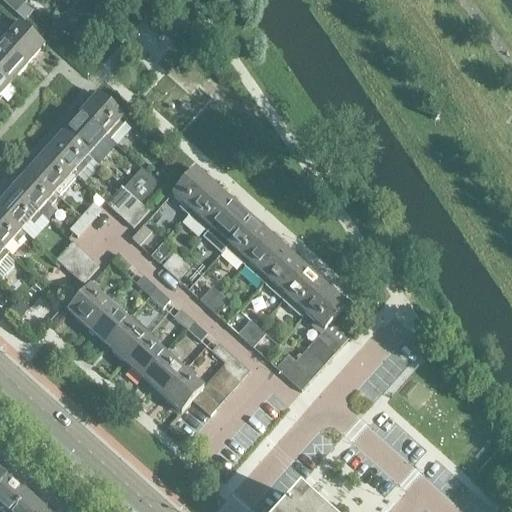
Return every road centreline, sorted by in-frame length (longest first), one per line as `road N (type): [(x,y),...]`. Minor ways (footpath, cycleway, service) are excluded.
road 1 (tertiary): [(155,511),(0,374)]
road 2 (residential): [(446,511),(326,405)]
road 3 (residential): [(232,511),(326,405)]
road 4 (residential): [(326,405),(404,310)]
